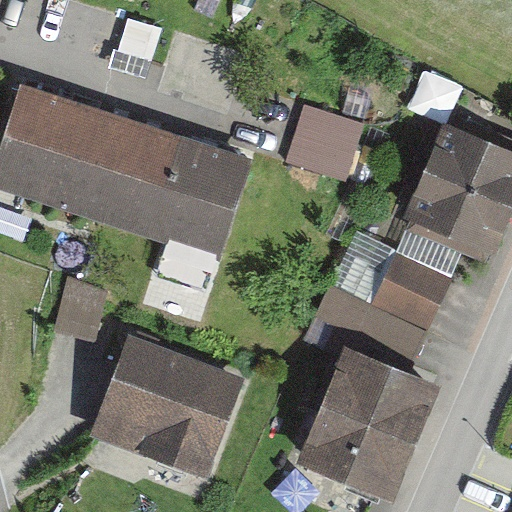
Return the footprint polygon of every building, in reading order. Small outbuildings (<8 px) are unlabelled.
[(253,157),(19,83),(0,142),(0,182),(222,253),(253,157)] [(363,122),(305,104),(287,162),(345,180),(363,122)] [(511,212),(511,145),(444,117),(402,216),(494,255),(511,212)] [(452,277),(393,252),(373,300),(432,325),(452,277)] [(101,320),(116,274),(78,262),(63,308),(101,320)] [(409,369),(432,325),(373,300),(332,283),(316,316),(349,330),(347,343),(409,369)] [(249,376),(133,333),(95,437),(211,480),(249,376)] [(409,369),(347,343),(298,462),(391,501),(441,382),(409,369)]
